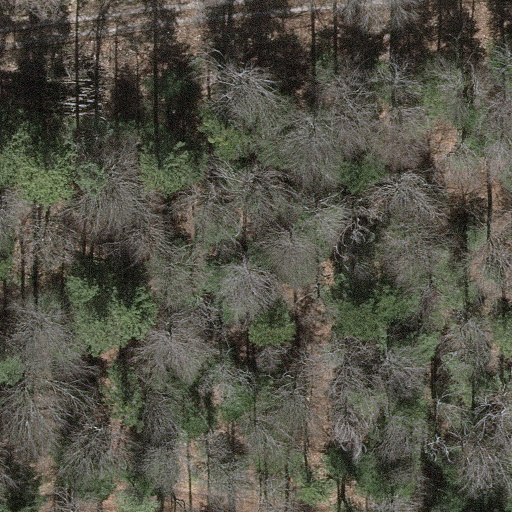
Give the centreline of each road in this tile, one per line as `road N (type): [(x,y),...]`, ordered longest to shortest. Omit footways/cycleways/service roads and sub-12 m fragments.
road 1 (track): [(511,9),(0,49)]
road 2 (track): [(0,489),(100,472),(314,511)]
